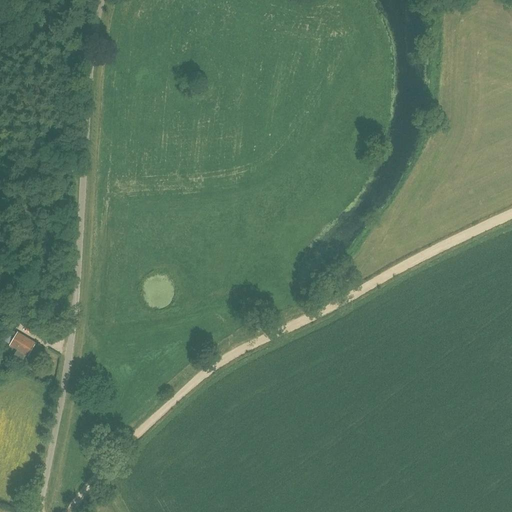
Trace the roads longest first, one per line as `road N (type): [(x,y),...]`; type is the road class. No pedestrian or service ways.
road 1 (track): [(67,511),(167,405),(240,348),(511,215)]
road 2 (unclassified): [(35,511),(72,333),(102,0)]
